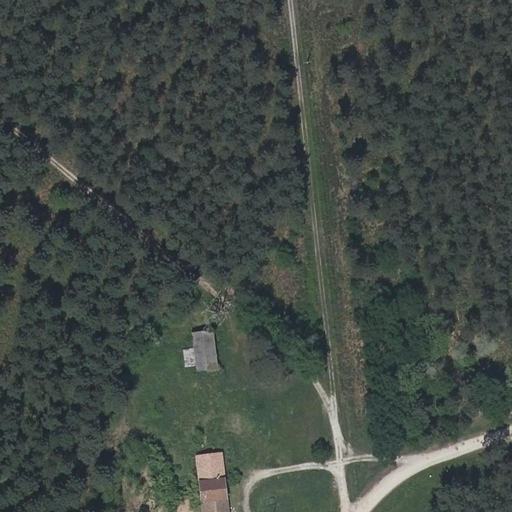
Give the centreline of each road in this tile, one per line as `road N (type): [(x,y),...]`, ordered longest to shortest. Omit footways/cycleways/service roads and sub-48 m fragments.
road 1 (track): [(345,511),(297,0)]
road 2 (track): [(339,407),(303,366),(0,113)]
road 3 (track): [(511,434),(416,459),(356,511)]
